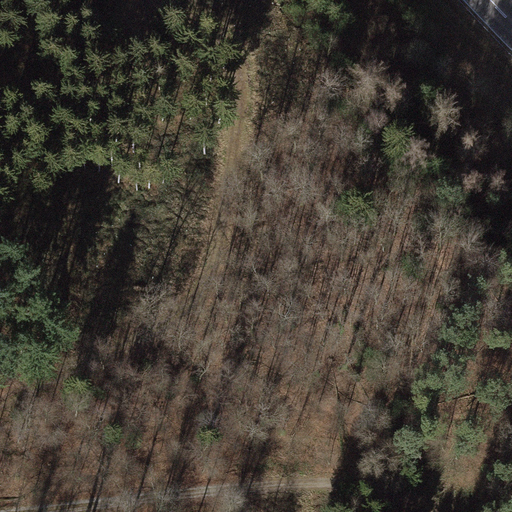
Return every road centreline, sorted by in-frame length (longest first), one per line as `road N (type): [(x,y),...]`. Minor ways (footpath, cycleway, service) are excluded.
road 1 (track): [(0,402),(166,325),(196,300),(213,271),(242,94),(239,61),(221,37),(146,9)]
road 2 (track): [(437,511),(391,492),(334,485),(37,511)]
